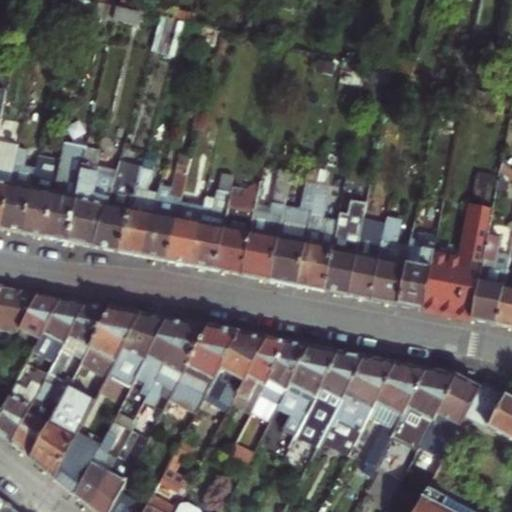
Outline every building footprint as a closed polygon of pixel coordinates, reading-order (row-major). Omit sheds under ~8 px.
[(94,4),(81,1),(76,0),(71,0),(65,30),(78,32),(82,13),(92,15),(94,4)] [(116,9),(119,9),(121,0),(95,0),(95,4),(116,9)] [(144,15),(146,5),(131,2),(130,0),(121,0),(119,9),(144,15)] [(250,0),(244,29),(254,31),(261,0),(250,0)] [(95,4),(94,4),(92,15),(92,17),(114,22),(116,9),(95,4)] [(168,20),(170,11),(146,5),(144,15),(149,16),(161,19),(168,20)] [(116,9),(114,22),(146,29),(149,16),(144,15),(119,9),(116,9)] [(195,16),(170,11),(168,20),(183,23),(193,26),(195,16)] [(88,33),(92,17),(92,15),(82,13),(78,32),(88,33)] [(152,49),(174,56),(183,23),(168,20),(161,19),(152,49)] [(204,28),(201,39),(218,43),(221,32),(204,28)] [(297,29),(294,41),(312,45),(314,33),(297,29)] [(268,33),(266,41),(277,44),(279,36),(268,33)] [(394,60),(393,71),(412,75),(415,65),(394,60)] [(336,64),(318,61),(316,73),(333,76),(336,64)] [(371,73),(369,83),(382,86),(384,75),(371,73)] [(395,75),(393,84),(407,87),(409,79),(395,75)] [(439,98),(456,102),(458,91),(442,87),(439,98)] [(18,149),(19,146),(0,142),(0,148),(18,151),(18,149)] [(65,145),(61,162),(59,173),(46,239),(69,243),(86,149),(65,145)] [(0,230),(2,230),(18,151),(0,148),(0,230)] [(94,248),(116,172),(98,168),(101,151),(86,148),(86,149),(69,243),(94,248)] [(37,169),(24,167),(27,151),(18,149),(18,151),(2,230),(24,235),(37,169)] [(159,193),(155,207),(143,258),(168,262),(181,205),(192,158),(179,156),(172,188),(170,195),(159,193)] [(39,158),(37,169),(59,173),(61,162),(39,158)] [(143,169),(119,163),(116,172),(94,248),(119,253),(143,169)] [(511,172),(501,164),(500,171),(511,180),(511,172)] [(59,173),(37,169),(24,235),(46,239),(59,173)] [(154,172),(143,169),(119,253),(143,258),(155,207),(145,205),(148,192),(154,172)] [(308,176),(307,182),(318,184),(319,180),(321,170),(316,169),(314,177),(308,176)] [(291,173),(279,170),(272,209),(271,214),(255,211),(243,277),(271,282),(285,206),(291,173)] [(319,180),(325,182),(327,172),(321,170),(319,180)] [(233,177),(222,175),(219,191),(217,191),(215,199),(213,211),(203,209),(192,267),(217,272),(230,194),(231,188),(233,177)] [(480,179),(476,200),(488,203),(492,181),(480,179)] [(318,184),(307,182),(301,209),(285,206),(271,282),(298,287),(318,184)] [(255,184),(245,191),(231,188),(230,194),(217,272),(243,277),(255,211),(256,206),(260,185),(255,184)] [(339,221),(323,218),(328,186),(325,185),(318,184),(298,287),(325,292),(339,221)] [(160,185),(159,193),(170,195),(172,188),(160,185)] [(159,193),(148,192),(145,205),(155,207),(159,193)] [(203,209),(213,211),(215,199),(205,197),(203,209)] [(364,221),(363,220),(367,203),(351,201),(348,215),(340,213),(339,221),(325,292),(350,297),(364,221)] [(203,209),(181,205),(168,262),(192,267),(203,209)] [(434,254),(424,311),(473,321),(493,209),(492,209),(473,205),(463,259),(434,254)] [(256,206),(255,211),(271,214),(272,209),(256,206)] [(508,266),(510,259),(497,256),(501,238),(489,235),(494,209),(493,209),(473,321),(498,325),(507,271),(508,266)] [(410,248),(397,246),(402,220),(387,217),(386,225),(372,301),(399,306),(410,248)] [(386,225),(364,221),(350,297),(372,301),(386,225)] [(437,236),(413,232),(410,246),(435,251),(437,236)] [(410,246),(410,248),(399,306),(424,311),(434,254),(435,251),(410,246)] [(511,272),(507,271),(498,325),(511,328),(511,272)] [(0,326),(20,330),(38,296),(0,288),(0,326)] [(38,296),(20,330),(40,340),(61,300),(38,296)] [(33,353),(55,364),(87,305),(61,300),(40,340),(33,353)] [(77,354),(85,358),(111,310),(87,305),(55,364),(48,376),(56,380),(69,354),(75,358),(77,354)] [(85,358),(81,365),(108,380),(142,316),(111,310),(85,358)] [(168,321),(142,316),(108,380),(101,393),(123,404),(137,379),(168,321)] [(140,392),(148,397),(186,324),(168,321),(137,379),(145,383),(140,392)] [(154,407),(160,396),(159,396),(164,385),(175,391),(209,329),(186,324),(148,397),(145,402),(154,407)] [(172,397),(199,411),(204,401),(240,335),(209,329),(175,391),(172,397)] [(228,414),(232,406),(268,340),(240,335),(204,401),(228,414)] [(247,406),(254,410),(289,344),(268,340),(232,406),(244,412),(247,406)] [(269,426),(277,410),(310,348),(289,344),(254,410),(250,416),(269,426)] [(282,431),(295,437),(339,354),(310,348),(277,410),(289,417),(282,431)] [(295,437),(318,449),(322,442),(365,359),(339,354),(295,437)] [(365,359),(322,442),(348,456),(368,418),(397,365),(365,359)] [(363,474),(371,479),(376,469),(427,371),(397,365),(368,418),(385,427),(365,463),(369,464),(363,474)] [(38,370),(27,391),(16,385),(0,414),(0,434),(12,445),(48,376),(38,370)] [(427,371),(376,469),(388,475),(405,442),(419,449),(457,376),(427,371)] [(12,445),(31,460),(56,412),(43,405),(46,400),(53,386),(56,380),(48,376),(12,445)] [(419,449),(430,454),(434,445),(440,435),(453,442),(467,416),(481,390),(457,376),(419,449)] [(69,388),(70,386),(73,382),(67,379),(64,384),(69,388)] [(53,386),(59,389),(62,384),(56,380),(53,386)] [(59,389),(52,403),(59,407),(69,389),(69,388),(64,384),(62,384),(59,389)] [(160,396),(161,396),(170,401),(172,397),(175,391),(164,385),(159,396),(160,396)] [(489,428),(505,397),(484,385),(481,390),(467,416),(489,428)] [(54,480),(77,438),(95,403),(69,389),(59,407),(56,412),(31,460),(54,480)] [(511,400),(505,397),(489,428),(511,440),(511,400)] [(46,400),(43,405),(56,412),(59,407),(52,403),(46,400)] [(143,406),(152,411),(154,407),(145,402),(143,406)] [(244,412),(250,416),(254,410),(247,406),(244,412)] [(110,428),(129,438),(132,432),(113,422),(110,428)] [(74,495),(90,508),(117,460),(107,454),(109,452),(117,439),(107,433),(98,450),(74,495)] [(440,435),(434,445),(448,452),(453,442),(440,435)] [(117,460),(90,508),(94,511),(110,511),(121,493),(149,441),(140,436),(125,464),(117,460)] [(184,437),(168,469),(168,470),(180,476),(196,444),(184,437)] [(54,480),(74,495),(98,450),(77,438),(54,480)] [(252,458),(233,448),(228,458),(247,468),(252,458)] [(156,492),(166,497),(171,487),(180,493),(187,480),(180,476),(168,470),(156,492)] [(473,511),(428,489),(415,511),(473,511)] [(110,511),(143,511),(147,506),(121,493),(110,511)] [(143,511),(175,511),(177,508),(153,495),(147,506),(143,511)] [(175,511),(201,511),(200,510),(188,503),(179,505),(177,508),(175,511)]
